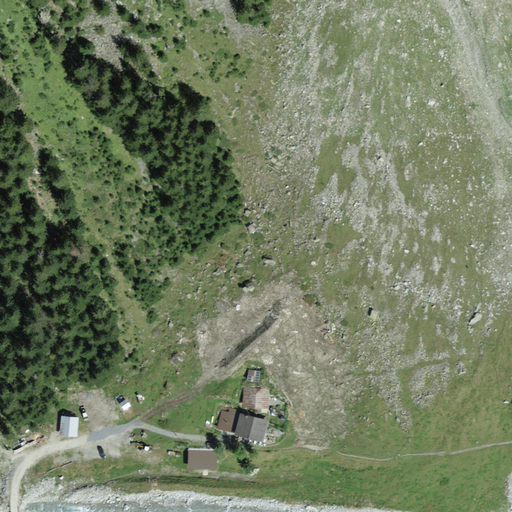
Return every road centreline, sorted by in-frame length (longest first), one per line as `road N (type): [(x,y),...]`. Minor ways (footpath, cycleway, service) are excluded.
road 1 (track): [(261,453),(149,428),(114,432)]
road 2 (unclassified): [(114,432),(29,464),(15,480),(15,511)]
